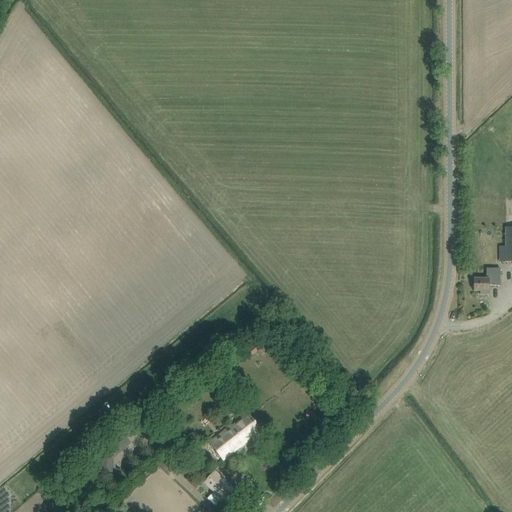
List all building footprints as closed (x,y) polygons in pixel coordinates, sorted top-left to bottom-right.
[(480,294),(483,294),(489,294),(489,285),(500,285),(500,268),(486,268),(486,279),(473,279),(473,291),(480,291),(480,294)] [(258,341),(248,350),(252,355),(257,352),(257,351),(260,355),(265,351),(265,350),(258,341)] [(260,430),(253,422),(248,415),(233,427),(232,426),(210,444),(222,459),(260,430)] [(98,472),(112,473),(113,459),(131,443),(121,433),(99,455),(98,472)] [(204,483),(219,496),(226,503),(236,492),(229,486),(214,472),(204,483)]
